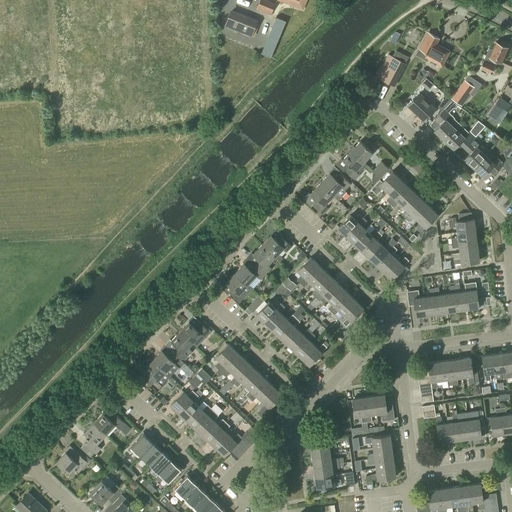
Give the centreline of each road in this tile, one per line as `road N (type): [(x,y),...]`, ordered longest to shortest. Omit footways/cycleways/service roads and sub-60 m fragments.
road 1 (residential): [(511,505),(508,479),(495,466),(418,471),(397,350)]
road 2 (residential): [(511,279),(504,221),(382,108),(368,104)]
road 3 (residential): [(286,445),(355,358),(397,350)]
road 4 (residential): [(276,198),(368,104)]
road 5 (residential): [(108,377),(193,286)]
road 6 (residential): [(193,286),(276,198)]
